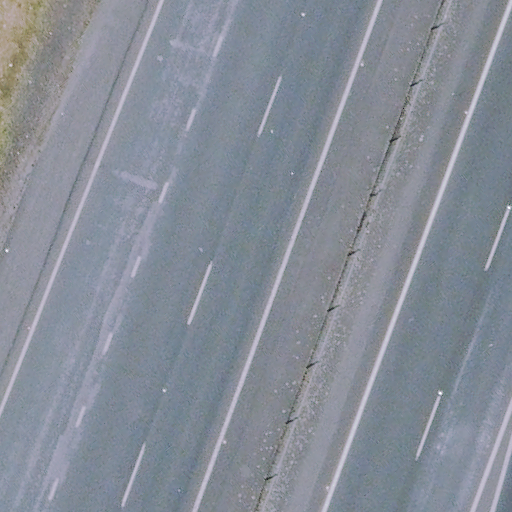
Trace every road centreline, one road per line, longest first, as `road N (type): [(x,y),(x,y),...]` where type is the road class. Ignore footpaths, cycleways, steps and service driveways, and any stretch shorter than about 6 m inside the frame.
road 1 (motorway): [(184,364),(319,0)]
road 2 (motorway): [(511,267),(419,511)]
road 3 (motorway): [(117,511),(184,364)]
road 4 (motorway): [(133,511),(184,364)]
